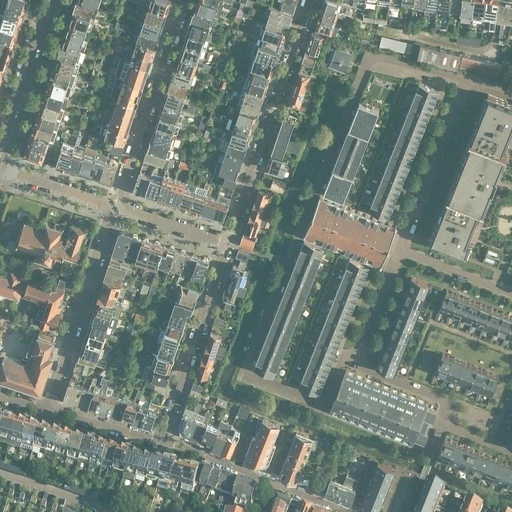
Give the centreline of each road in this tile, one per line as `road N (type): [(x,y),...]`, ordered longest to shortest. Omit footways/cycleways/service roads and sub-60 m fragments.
road 1 (residential): [(227,244),(310,0)]
road 2 (residential): [(116,198),(183,0)]
road 3 (residential): [(161,442),(227,244)]
road 4 (residential): [(48,408),(112,213)]
road 5 (tertiary): [(52,0),(3,168)]
